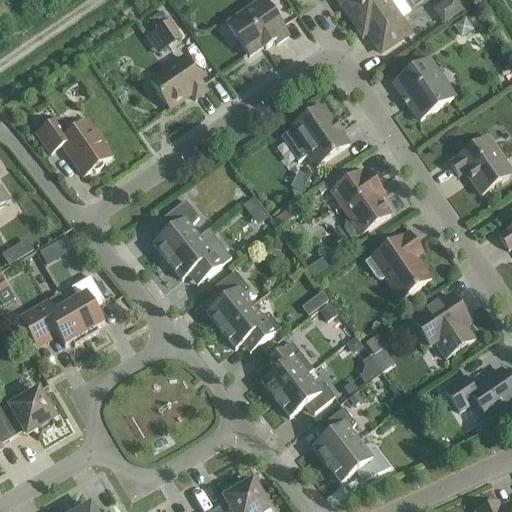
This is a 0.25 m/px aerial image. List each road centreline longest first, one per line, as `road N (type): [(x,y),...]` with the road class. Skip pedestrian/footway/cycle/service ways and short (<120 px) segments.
road 1 (track): [(511,6),(99,0),(0,69)]
road 2 (residential): [(511,313),(335,56)]
road 3 (residential): [(84,230),(335,56)]
road 4 (residential): [(246,428),(138,488),(103,449)]
road 5 (residential): [(103,449),(82,399),(178,341)]
road 6 (residential): [(178,341),(84,230)]
road 7 (residential): [(0,135),(84,230)]
road 8 (residential): [(511,461),(400,511)]
